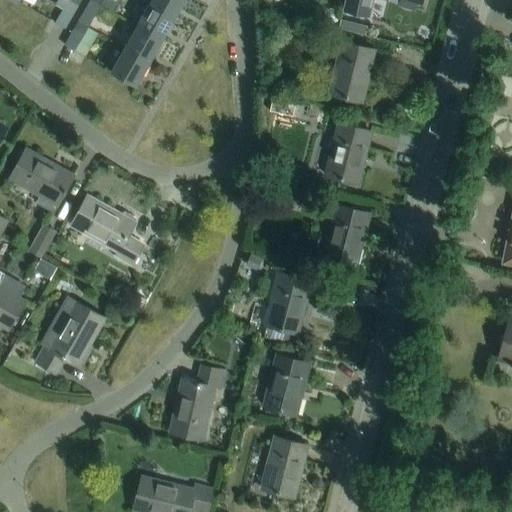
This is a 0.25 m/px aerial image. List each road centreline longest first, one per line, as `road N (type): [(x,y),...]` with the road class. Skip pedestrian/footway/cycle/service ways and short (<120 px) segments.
road 1 (unclassified): [(345,511),(475,0)]
road 2 (residential): [(4,489),(19,455),(158,368),(214,295),(231,262),(247,157)]
road 3 (residential): [(247,157),(197,172),(155,171),(0,62)]
road 4 (residential): [(247,157),(238,0)]
